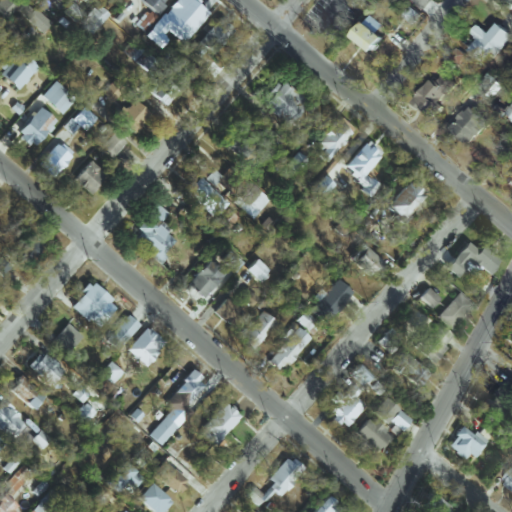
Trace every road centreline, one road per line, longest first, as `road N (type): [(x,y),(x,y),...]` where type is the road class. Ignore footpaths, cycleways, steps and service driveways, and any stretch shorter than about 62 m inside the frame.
road 1 (residential): [(0,164),(385,504)]
road 2 (residential): [(0,337),(292,0)]
road 3 (residential): [(200,511),(469,199)]
road 4 (residential): [(239,0),(511,234)]
road 5 (residential): [(380,511),(511,278)]
road 6 (residential): [(368,107),(449,0)]
